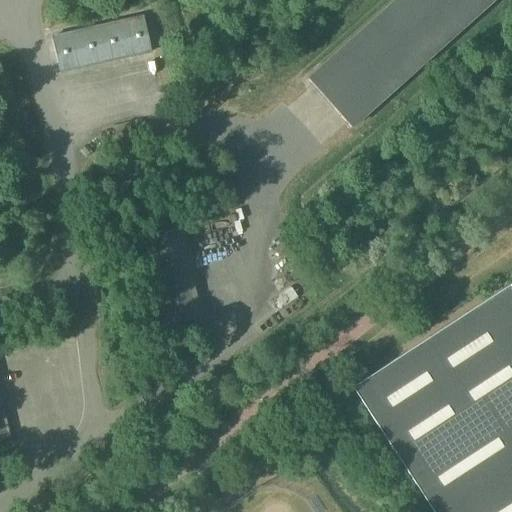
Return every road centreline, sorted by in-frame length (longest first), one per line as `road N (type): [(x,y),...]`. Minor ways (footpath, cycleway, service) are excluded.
road 1 (unknown): [(228,175),(243,264),(224,326),(116,407)]
road 2 (unknown): [(51,122),(171,96),(209,123),(228,175)]
